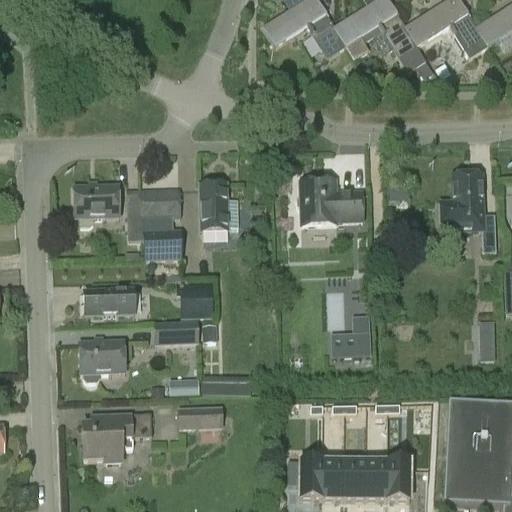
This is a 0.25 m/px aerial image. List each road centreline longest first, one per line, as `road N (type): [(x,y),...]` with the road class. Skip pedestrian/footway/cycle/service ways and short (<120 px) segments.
road 1 (residential): [(45,511),(31,153),(150,150),(181,130),(191,107)]
road 2 (residential): [(511,128),(324,130),(191,107)]
road 3 (residential): [(191,107),(23,0)]
